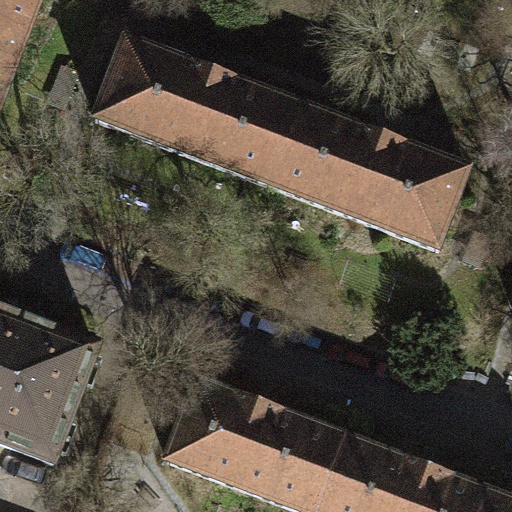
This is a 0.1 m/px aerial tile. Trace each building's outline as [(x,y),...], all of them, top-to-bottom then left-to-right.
[(0,0),(0,117),(41,2),(35,0),(0,0)] [(83,116),(259,183),(290,101),(207,70),(114,35),(83,116)] [(377,133),(290,101),(259,183),(435,249),(466,167),(377,133)] [(89,350),(0,316),(0,446),(45,464),(89,350)] [(147,462),(281,511),(294,511),(325,430),(179,376),(147,462)] [(294,511),(461,511),(471,485),(325,430),(294,511)] [(461,511),(511,511),(511,499),(471,485),(461,511)]
